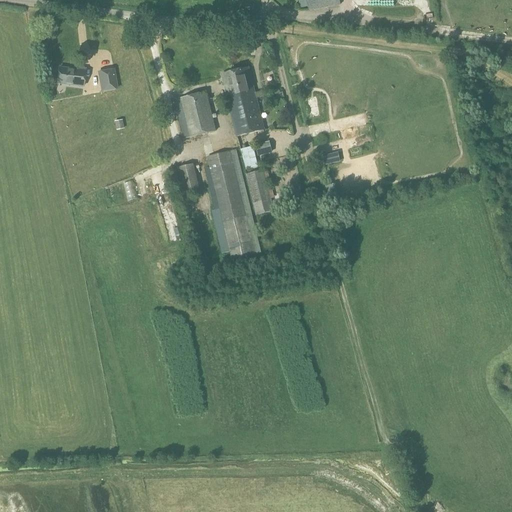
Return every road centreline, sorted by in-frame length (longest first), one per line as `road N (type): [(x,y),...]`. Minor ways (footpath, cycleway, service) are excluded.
road 1 (track): [(303,157),(264,30),(447,45),(511,79)]
road 2 (unclassified): [(264,30),(20,0)]
